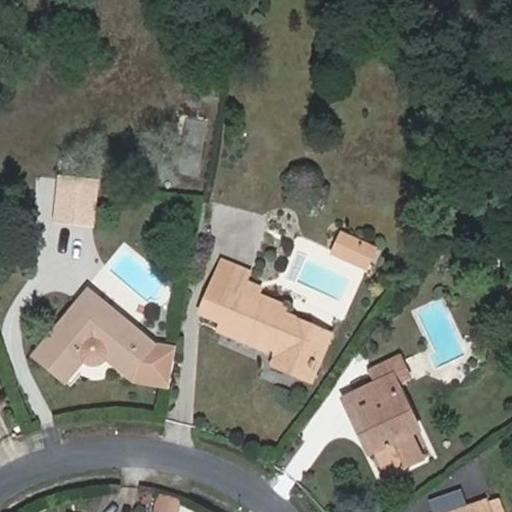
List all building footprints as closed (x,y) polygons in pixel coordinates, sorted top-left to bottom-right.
[(58,178),(54,218),(89,221),(93,181),(58,178)] [(342,239),(335,257),(340,259),(348,242),(342,239)] [(348,242),(340,259),(367,271),(375,254),(348,242)] [(511,257),(500,256),(499,267),(511,268),(511,257)] [(245,272),(221,262),(212,285),(233,295),(239,281),(241,282),(245,272)] [(212,285),(199,313),(218,322),(214,330),(235,338),(237,331),(249,336),(246,343),(262,350),(264,343),(275,348),(272,355),(268,363),(305,378),(325,333),(288,317),(285,323),(275,319),(278,312),(280,306),(254,294),(257,289),(241,282),(239,281),(233,295),(212,285)] [(154,346),(90,292),(36,357),(66,383),(84,361),(89,363),(93,364),(96,365),(105,361),(108,359),(134,381),(169,386),(175,349),(154,346)] [(278,312),(275,319),(285,323),(288,317),(278,312)] [(237,331),(235,338),(246,343),(249,336),(237,331)] [(264,343),(262,350),(272,355),(275,348),(264,343)] [(370,372),(377,385),(394,376),(398,384),(410,378),(401,358),(370,372)] [(344,400),(360,437),(369,433),(379,452),(389,476),(423,461),(411,437),(402,417),(411,413),(398,384),(394,376),(377,385),(344,400)] [(421,432),(411,413),(402,417),(411,437),(421,432)] [(369,433),(360,437),(369,456),(379,452),(369,433)] [(152,511),(179,511),(183,497),(157,491),(152,511)] [(492,511),(489,502),(460,511),(492,511)]
